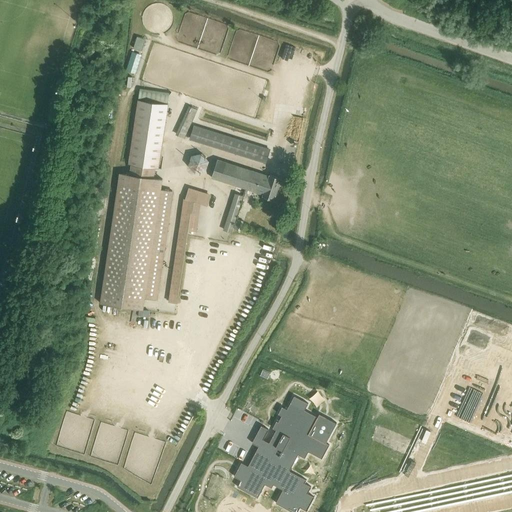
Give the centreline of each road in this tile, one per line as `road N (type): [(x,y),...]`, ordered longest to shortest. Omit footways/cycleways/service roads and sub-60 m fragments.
road 1 (unclassified): [(168,511),(295,269),(334,75),(360,0)]
road 2 (unclassified): [(511,60),(392,19),(364,0)]
road 3 (unknown): [(342,44),(206,0)]
road 4 (unclassified): [(121,511),(94,491),(0,465)]
